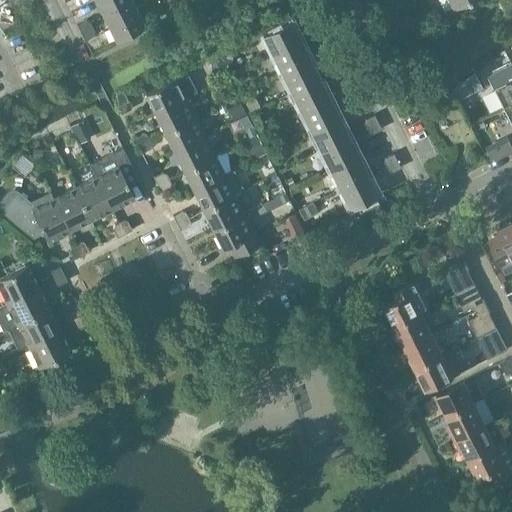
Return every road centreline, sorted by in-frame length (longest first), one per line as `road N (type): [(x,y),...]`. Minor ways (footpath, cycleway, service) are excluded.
road 1 (residential): [(166,226),(193,282),(256,298),(436,208)]
road 2 (residential): [(374,84),(436,208)]
road 3 (residential): [(511,323),(447,202)]
